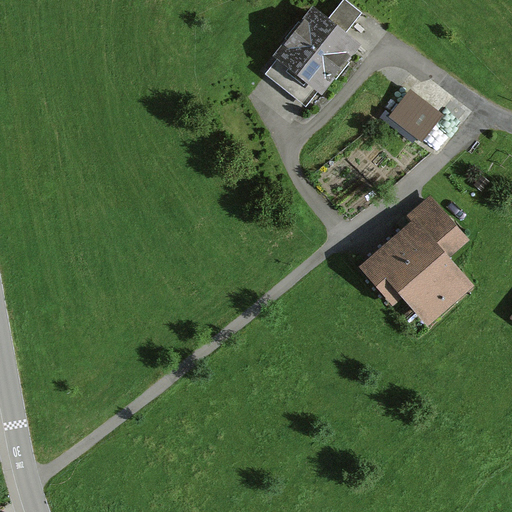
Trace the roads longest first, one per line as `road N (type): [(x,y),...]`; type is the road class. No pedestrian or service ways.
road 1 (track): [(488,111),(429,65),(388,65),(295,158),(339,247)]
road 2 (unclassified): [(0,343),(36,511)]
